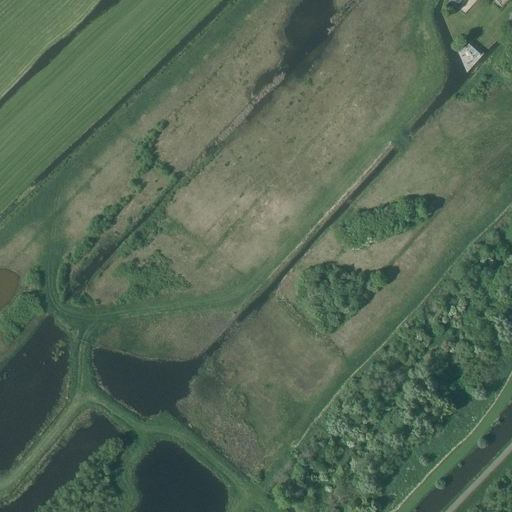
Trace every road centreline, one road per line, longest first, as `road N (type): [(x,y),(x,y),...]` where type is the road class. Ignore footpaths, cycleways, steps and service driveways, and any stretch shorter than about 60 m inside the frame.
road 1 (track): [(83,317),(249,288),(435,80),(429,0)]
road 2 (track): [(49,291),(58,310),(83,317),(79,397),(40,451),(0,485)]
